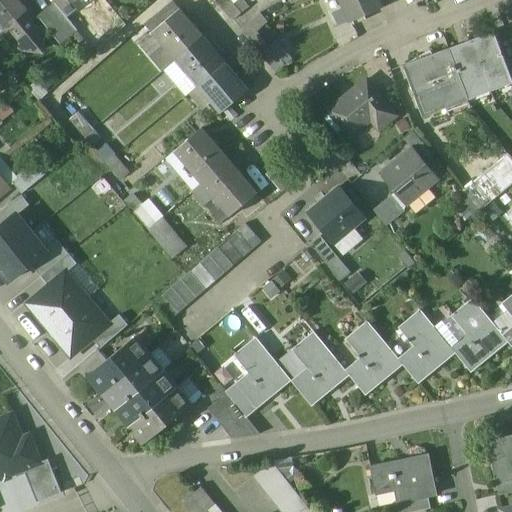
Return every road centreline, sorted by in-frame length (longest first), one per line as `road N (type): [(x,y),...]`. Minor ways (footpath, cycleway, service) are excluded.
road 1 (residential): [(117,484),(153,461),(309,444),(445,417)]
road 2 (residential): [(117,484),(0,338)]
road 3 (residential): [(279,102),(411,27)]
road 4 (residential): [(279,102),(195,0)]
